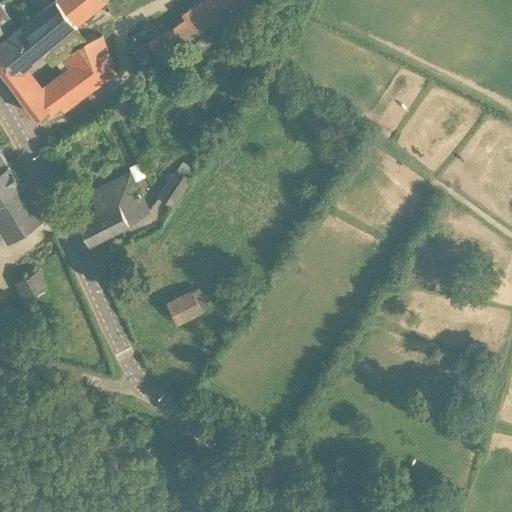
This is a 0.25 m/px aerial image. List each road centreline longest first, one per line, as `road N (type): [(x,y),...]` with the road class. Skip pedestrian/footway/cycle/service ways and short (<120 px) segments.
road 1 (tertiary): [(320,511),(140,382),(0,106)]
road 2 (track): [(0,357),(110,386),(140,382)]
